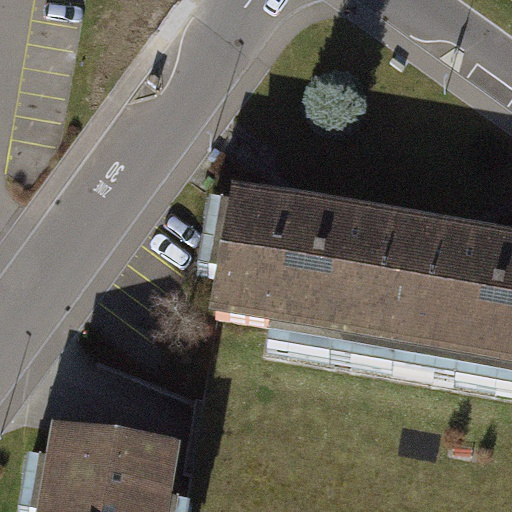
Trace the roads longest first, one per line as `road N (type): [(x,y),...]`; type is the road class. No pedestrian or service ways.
road 1 (residential): [(262,0),(0,360)]
road 2 (residential): [(409,0),(511,75)]
